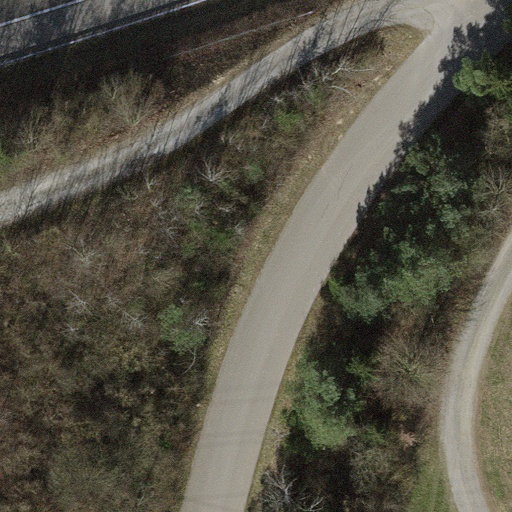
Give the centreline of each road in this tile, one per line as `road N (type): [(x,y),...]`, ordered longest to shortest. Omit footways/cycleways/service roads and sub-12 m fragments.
road 1 (residential): [(214,511),(263,345),(298,270),(392,128),(472,30),(510,0)]
road 2 (track): [(0,211),(138,154),(364,16),(410,7),(472,30)]
road 3 (track): [(511,262),(470,355),(458,412),(474,511)]
